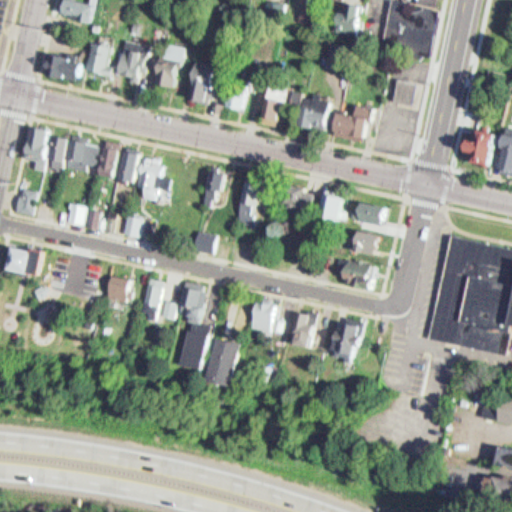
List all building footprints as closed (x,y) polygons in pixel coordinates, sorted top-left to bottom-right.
[(88,11),(91,0),(58,0),(58,3),(88,11)] [(357,0),(346,0),(345,6),(338,4),(333,28),(354,32),(360,8),(356,7),(357,0)] [(436,3),(422,0),(388,0),(380,41),(426,50),(436,3)] [(123,32),(116,69),(139,73),(146,36),(123,32)] [(89,34),(82,67),(108,72),(111,60),(105,59),(109,38),(89,34)] [(186,41),(162,38),(156,78),(172,81),(175,61),(183,63),(186,41)] [(48,40),(42,71),(73,77),(77,57),(69,56),(72,44),(48,40)] [(349,70),(355,45),(334,41),(329,65),(349,70)] [(190,54),(185,95),(209,98),(214,57),(190,54)] [(395,71),(391,94),(409,97),(413,74),(395,71)] [(244,82),(240,104),(220,100),(224,78),(244,82)] [(253,88),(236,83),(230,103),(247,108),(253,88)] [(279,93),(273,120),(257,116),(262,90),(279,93)] [(328,94),(322,125),(289,118),(293,97),(305,100),(307,90),(328,94)] [(268,121),(282,124),(288,94),(274,91),(268,121)] [(371,100),(363,139),(329,133),(334,106),(351,109),(353,96),(371,100)] [(47,126),(39,164),(24,161),(32,122),(47,126)] [(57,129),(39,124),(31,154),(48,159),(57,129)] [(498,164),(505,132),(479,127),(472,159),(498,164)] [(51,129),(46,161),(59,163),(65,132),(51,129)] [(67,132),(61,162),(81,166),(83,160),(89,162),(94,138),(67,132)] [(52,165),(63,169),(75,138),(64,134),(52,165)] [(100,137),(93,169),(110,172),(116,140),(100,137)] [(120,144),(115,175),(130,178),(135,147),(120,144)] [(140,150),(133,181),(140,183),(138,192),(160,197),(163,183),(152,180),(154,171),(158,172),(161,160),(153,158),(154,153),(140,150)] [(224,167),(218,198),(210,196),(209,200),(200,198),(206,164),(224,167)] [(232,170),(218,167),(211,194),(226,197),(232,170)] [(243,171),(235,214),(253,217),(260,174),(243,171)] [(301,180),(301,184),(311,186),(306,211),(280,205),(286,177),(301,180)] [(269,182),(252,179),(244,222),(262,224),(269,182)] [(19,180),(13,206),(30,210),(35,184),(19,180)] [(341,191),(339,204),(342,204),(339,218),(313,212),(319,186),(341,191)] [(36,214),(42,191),(27,187),(20,210),(36,214)] [(399,202),(376,192),(366,217),(390,226),(399,202)] [(358,194),(357,200),(353,200),(350,216),(381,222),(386,199),(358,194)] [(67,197),(63,215),(78,218),(82,200),(67,197)] [(86,203),(83,221),(93,222),(96,205),(86,203)] [(103,207),(101,225),(116,227),(119,209),(103,207)] [(94,226),(105,226),(105,210),(94,209),(94,226)] [(124,209),(120,229),(138,233),(142,213),(124,209)] [(149,236),(153,217),(135,213),(131,232),(149,236)] [(111,229),(121,229),(121,218),(111,218),(111,229)] [(376,228),(346,222),(342,244),(373,249),(376,228)] [(195,224),(192,242),(211,246),(215,227),(195,224)] [(355,248),(384,256),(390,235),(361,227),(355,248)] [(511,244),(454,232),(431,338),(511,355),(511,244)] [(0,260),(4,241),(36,247),(31,272),(0,265),(0,260)] [(374,260),(369,283),(339,277),(344,254),(374,260)] [(128,274),(122,299),(101,293),(108,269),(128,274)] [(161,275),(153,316),(137,313),(146,272),(161,275)] [(141,278),(120,275),(117,298),(138,301),(141,278)] [(182,280),(177,305),(188,307),(177,358),(198,362),(208,318),(200,316),(207,286),(182,280)] [(221,325),(212,324),(217,288),(194,285),(191,313),(200,314),(194,365),(216,368),(221,325)] [(162,294),(175,297),(171,315),(158,313),(162,294)] [(253,295),(248,323),(270,327),(274,298),(253,295)] [(260,329),(282,332),(287,304),(265,300),(260,329)] [(294,302),(286,340),(308,345),(315,317),(307,316),(309,305),(294,302)] [(325,347),(330,314),(306,310),(300,343),(325,347)] [(360,319),(356,339),(353,338),(350,354),(327,350),(332,324),(337,325),(338,315),(360,319)] [(372,324),(348,320),(343,355),(367,359),(372,324)] [(213,329),(204,376),(228,380),(237,334),(213,329)] [(253,342),(228,339),(223,382),(247,385),(253,342)] [(507,413),(503,398),(489,402),(493,417),(507,413)] [(511,464),(503,462),(506,446),(511,447),(511,464)]
